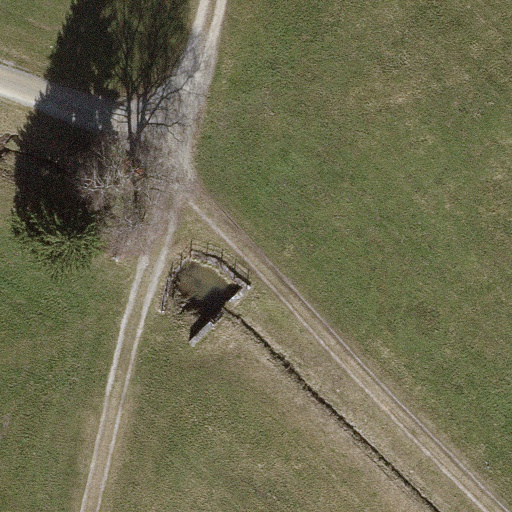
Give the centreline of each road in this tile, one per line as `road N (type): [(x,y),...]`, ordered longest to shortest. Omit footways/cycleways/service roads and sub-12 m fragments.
road 1 (track): [(493,511),(247,268),(164,174)]
road 2 (track): [(87,511),(164,174)]
road 3 (track): [(164,174),(84,118),(0,89)]
road 4 (track): [(164,174),(213,0)]
